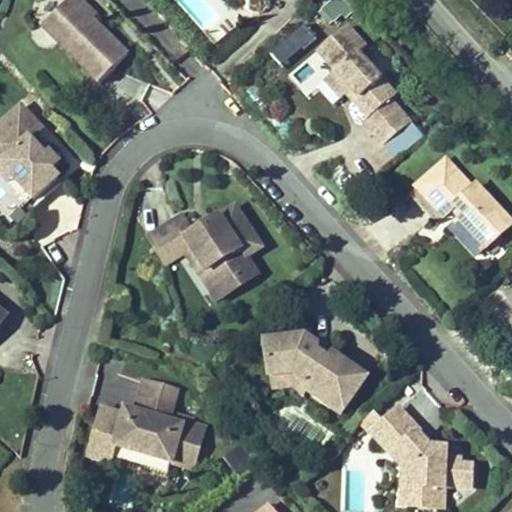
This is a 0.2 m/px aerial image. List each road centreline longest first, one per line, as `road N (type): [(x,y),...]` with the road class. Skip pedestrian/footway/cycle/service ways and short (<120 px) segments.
road 1 (residential): [(511,425),(286,183),(236,140),(194,119),(148,134),(119,160),(44,470),(43,511)]
road 2 (residential): [(511,98),(406,0)]
